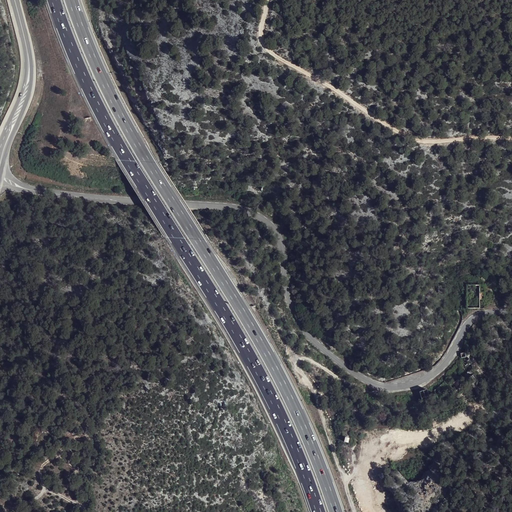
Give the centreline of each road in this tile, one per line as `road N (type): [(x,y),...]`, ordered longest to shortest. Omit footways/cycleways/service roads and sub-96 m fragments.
road 1 (tertiary): [(0,172),(45,191),(219,202),(254,212),(275,235),(281,302),(324,351),(377,385),(418,381),(441,367),(477,314),(511,313)]
road 2 (motorway): [(335,511),(298,418),(121,116),(72,0)]
road 3 (motorway): [(54,0),(107,124),(282,423),(317,511)]
road 4 (track): [(275,0),(268,39),(421,139),(511,140)]
road 5 (track): [(353,511),(318,403),(296,362),(371,393),(377,385)]
road 6 (secondary): [(0,157),(27,85),(16,0)]
